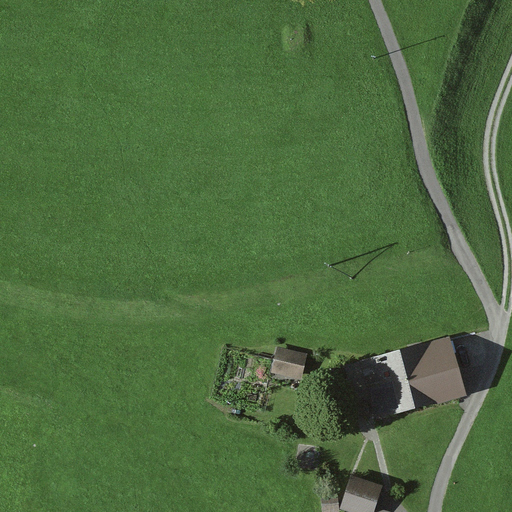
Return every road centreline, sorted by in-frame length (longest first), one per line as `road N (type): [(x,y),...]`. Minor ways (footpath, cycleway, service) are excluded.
road 1 (track): [(374,0),(511,328)]
road 2 (unclassified): [(511,113),(492,169),(511,308)]
road 3 (unclassified): [(511,346),(429,511)]
